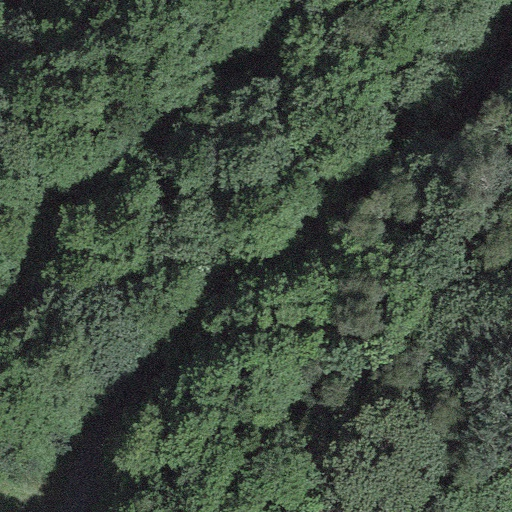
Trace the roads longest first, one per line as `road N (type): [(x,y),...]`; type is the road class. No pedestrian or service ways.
road 1 (residential): [(81,511),(103,446),(140,387),(222,307),(376,190),(511,55)]
road 2 (residential): [(329,0),(253,83),(108,209),(0,340)]
